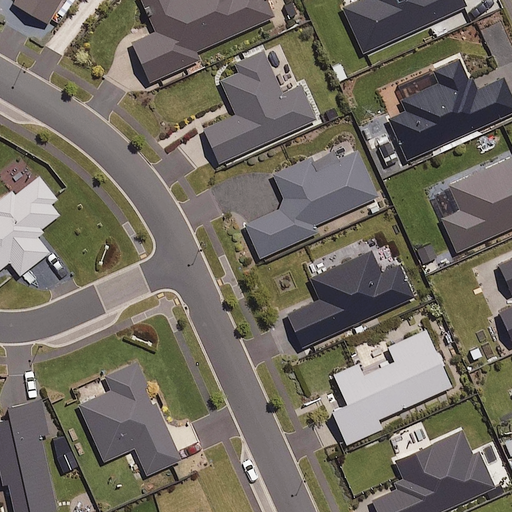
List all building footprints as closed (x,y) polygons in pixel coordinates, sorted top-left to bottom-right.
[(13,0),(13,1),(48,21),(60,0),(13,0)] [(143,0),(157,30),(132,41),(149,80),(199,58),(195,50),(272,15),(265,0),(143,0)] [(351,0),(342,4),(363,50),(466,4),(464,0),(351,0)] [(281,92),(262,49),(238,59),(240,63),(218,73),(235,112),(203,126),(218,161),(315,118),(300,84),(281,92)] [(471,83),(459,56),(433,67),(440,81),(401,99),(405,108),(388,115),(409,162),(437,150),(435,145),(511,109),(511,97),(500,70),(471,83)] [(377,195),(357,149),(315,167),(310,155),(273,171),(287,204),(244,222),(259,256),(315,231),(312,224),(377,195)] [(511,154),(511,152),(447,180),(460,207),(439,216),(458,258),(511,233),(511,154)] [(56,196),(35,170),(0,197),(0,266),(9,259),(20,273),(48,250),(34,232),(59,213),(50,202),(56,196)] [(380,257),(372,238),(307,266),(320,297),(287,311),(301,344),(412,297),(393,252),(380,257)] [(436,256),(430,240),(415,246),(421,261),(436,256)] [(511,254),(498,261),(511,293),(511,299),(496,307),(511,342),(511,254)] [(451,384),(426,328),(388,345),(394,360),(364,373),(359,361),(334,372),(345,397),(328,405),(345,443),(382,426),(377,417),(451,384)] [(153,403),(135,361),(104,374),(111,389),(79,403),(103,459),(134,446),(146,473),(180,459),(155,402),(153,403)] [(0,475),(1,481),(7,480),(14,511),(40,511),(55,509),(38,433),(47,431),(39,399),(8,406),(10,416),(0,418),(0,475)] [(471,452),(461,429),(396,457),(407,483),(372,498),(377,511),(454,511),(497,494),(478,449),(471,452)]
